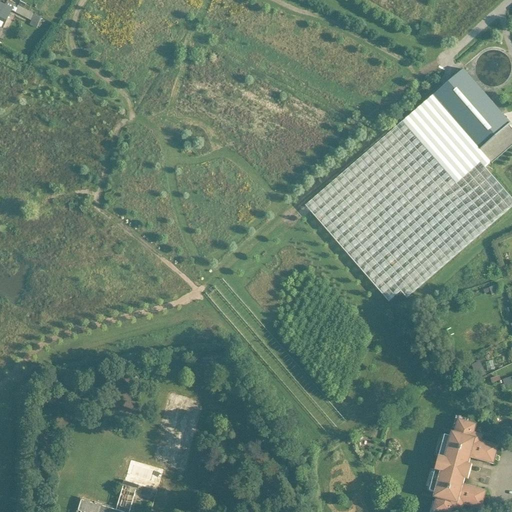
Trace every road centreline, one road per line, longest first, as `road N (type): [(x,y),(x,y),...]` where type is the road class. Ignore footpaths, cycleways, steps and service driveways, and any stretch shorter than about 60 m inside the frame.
road 1 (track): [(0,386),(36,348),(61,335),(195,295),(96,203),(118,126),(132,114),(122,91),(73,48),(83,0)]
road 2 (track): [(195,295),(444,72),(439,65)]
road 3 (track): [(274,0),(320,17),(421,76),(511,3)]
